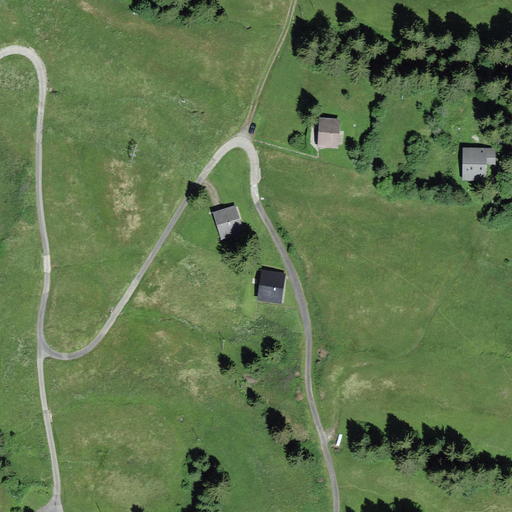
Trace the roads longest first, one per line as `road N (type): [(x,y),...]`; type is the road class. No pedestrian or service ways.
road 1 (unclassified): [(43,345),(67,357),(94,343),(213,161),(243,141),(252,152),(258,204),(303,305),(308,386),(336,511)]
road 2 (unclassified): [(0,54),(32,55),(42,79),(43,345)]
road 3 (track): [(324,441),(349,374),(415,352),(494,199)]
road 4 (unclassified): [(43,345),(57,505)]
road 5 (track): [(243,141),(301,0)]
